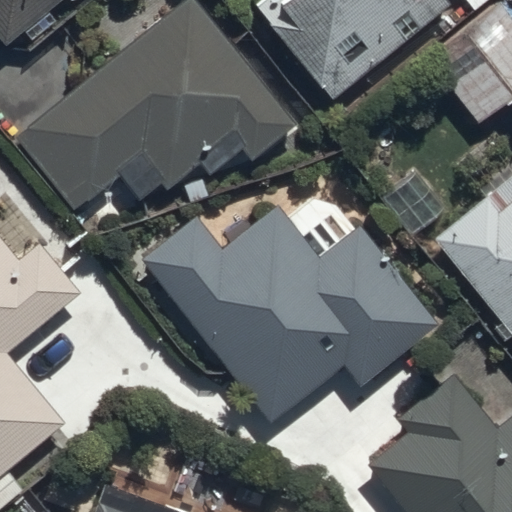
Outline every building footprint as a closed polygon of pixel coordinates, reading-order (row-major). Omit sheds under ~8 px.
[(0,0),(0,46),(8,57),(79,0),(0,0)] [(279,0),(256,19),(334,113),(469,0),(279,0)] [(511,14),(500,0),(486,0),(441,37),(461,61),(441,76),(475,118),(511,88),(511,14)] [(196,16),(29,150),(86,220),(142,175),(176,217),(287,128),(196,16)] [(511,202),(440,261),(511,349),(511,202)] [(200,243),(158,274),(274,426),(339,377),(363,408),(447,344),(363,234),(308,276),(273,230),(220,270),(200,243)] [(0,495),(66,440),(7,372),(76,313),(34,264),(16,279),(0,260),(0,495)] [(466,402),(372,478),(400,511),(511,511),(511,436),(501,445),(466,402)] [(137,511),(107,501),(103,511),(137,511)]
